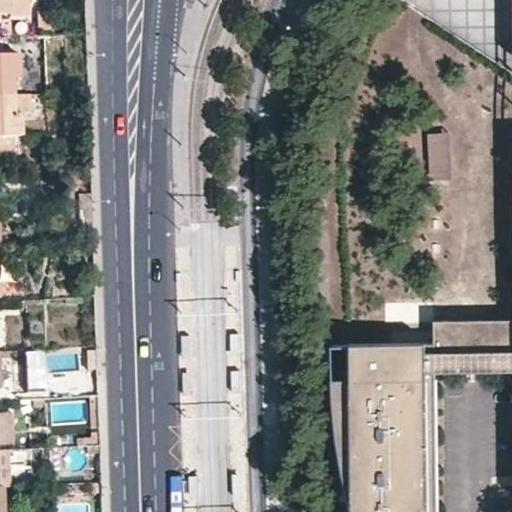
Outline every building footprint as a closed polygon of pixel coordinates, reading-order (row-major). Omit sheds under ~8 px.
[(0,0),(0,16),(30,15),(29,0),(0,0)] [(54,32),(53,14),(39,15),(40,32),(54,32)] [(0,95),(14,95),(14,77),(21,77),(20,55),(0,55),(0,95)] [(31,115),(31,95),(14,95),(0,95),(0,137),(9,137),(23,136),(22,116),(23,115),(31,115)] [(428,122),(430,181),(450,180),(448,122),(428,122)] [(0,153),(10,153),(9,137),(0,137),(0,153)] [(95,240),(93,187),(81,188),(83,241),(95,240)] [(511,317),(433,319),(433,341),(424,342),(425,351),(425,370),(435,370),(511,369),(511,317)] [(348,511),(439,511),(435,383),(435,370),(425,370),(424,342),(332,344),(332,419),(337,468),(347,493),(348,511)] [(0,445),(0,482),(7,482),(12,482),(11,445),(0,445)] [(103,488),(103,477),(91,478),(92,489),(103,488)]
